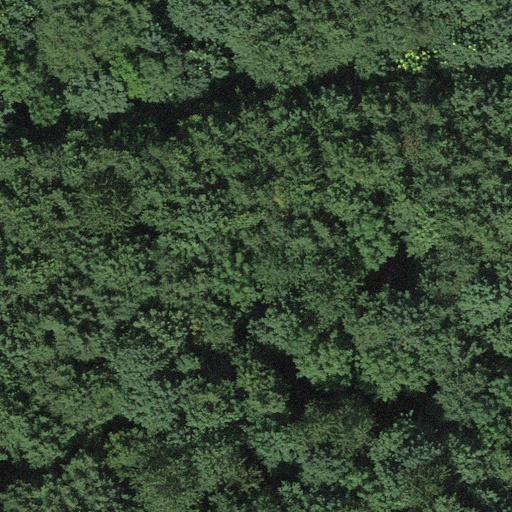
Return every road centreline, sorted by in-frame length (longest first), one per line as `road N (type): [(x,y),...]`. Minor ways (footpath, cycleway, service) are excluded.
road 1 (track): [(511,460),(0,259)]
road 2 (track): [(0,147),(247,112),(511,92)]
